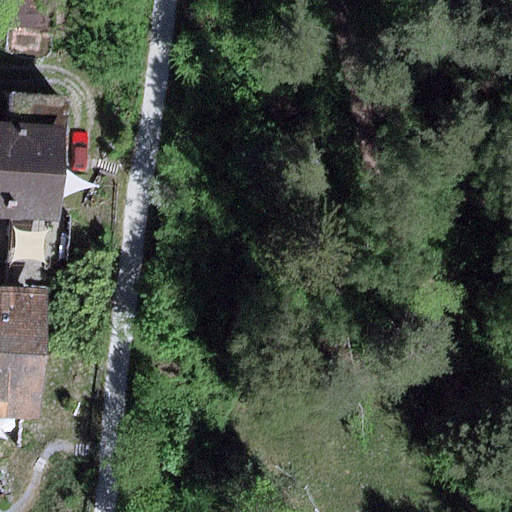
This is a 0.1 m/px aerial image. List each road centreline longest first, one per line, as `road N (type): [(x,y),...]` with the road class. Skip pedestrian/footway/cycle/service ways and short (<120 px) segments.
road 1 (track): [(339,0),(382,202),(429,281),(484,511)]
road 2 (track): [(100,511),(163,0)]
